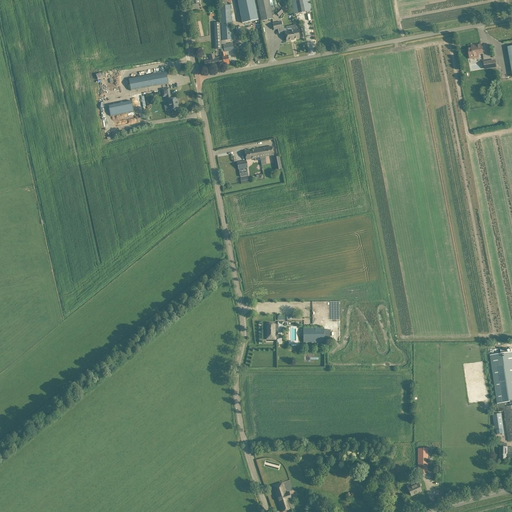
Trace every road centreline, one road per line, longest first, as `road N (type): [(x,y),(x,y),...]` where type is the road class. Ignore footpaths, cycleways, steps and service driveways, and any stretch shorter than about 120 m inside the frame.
road 1 (unclassified): [(265,511),(233,420),(239,319),(197,77)]
road 2 (unclassified): [(197,77),(511,18)]
